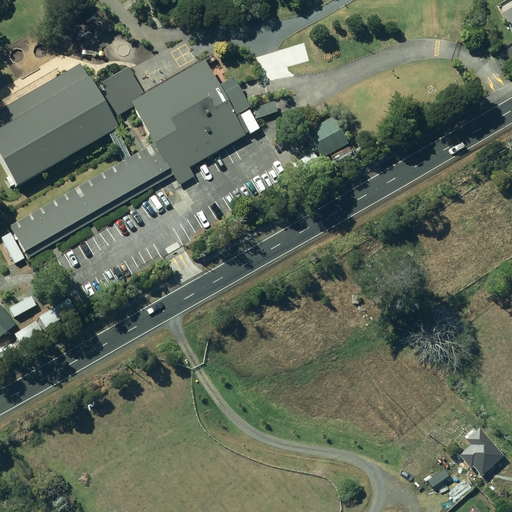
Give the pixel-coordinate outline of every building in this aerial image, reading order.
[(511,7),(501,14),(511,31),(511,7)] [(285,52),(274,55),(277,67),(288,64),(285,52)] [(138,100),(129,105),(130,107),(131,109),(184,79),(202,69),(208,66),(207,62),(205,59),(137,99),(138,100)] [(0,110),(0,164),(14,190),(106,136),(110,134),(114,132),(116,131),(110,121),(107,116),(99,101),(79,66),(0,110)] [(184,79),(131,109),(151,146),(153,149),(155,151),(166,172),(184,162),(188,169),(244,137),(247,135),(235,114),(229,99),(220,84),(208,66),(202,69),(184,79)] [(127,69),(99,84),(106,97),(111,105),(138,90),(127,69)] [(243,92),(234,77),(220,84),(229,99),(235,114),(250,107),(243,92)] [(111,105),(106,97),(99,101),(107,116),(110,121),(122,115),(121,112),(130,107),(129,105),(138,100),(137,99),(137,98),(141,96),(138,90),(111,105)] [(276,106),(275,101),(253,108),(257,118),(278,111),(276,106)] [(260,128),(250,109),(240,114),(250,133),(251,132),(260,128)] [(250,131),(240,112),(236,114),(246,133),(250,131)] [(308,130),(322,157),(349,143),(335,116),(308,130)] [(12,233),(155,151),(153,149),(151,146),(129,158),(121,163),(9,227),(12,233)] [(350,146),(330,156),(334,162),(353,152),(350,146)] [(166,172),(155,151),(12,233),(24,254),(166,172)] [(314,151),(293,162),(296,170),(318,159),(314,151)] [(166,172),(24,254),(27,259),(70,234),(151,188),(171,177),(178,187),(193,178),(188,169),(184,162),(166,172)] [(25,258),(11,232),(1,238),(15,263),(25,258)] [(31,296),(9,308),(14,317),(36,306),(31,296)] [(68,299),(39,316),(46,328),(75,311),(68,299)] [(0,337),(16,325),(0,305),(0,337)] [(20,342),(41,330),(36,321),(15,334),(20,342)] [(475,466),(483,476),(505,456),(480,429),(467,441),(471,445),(460,454),(472,468),(475,466)]
